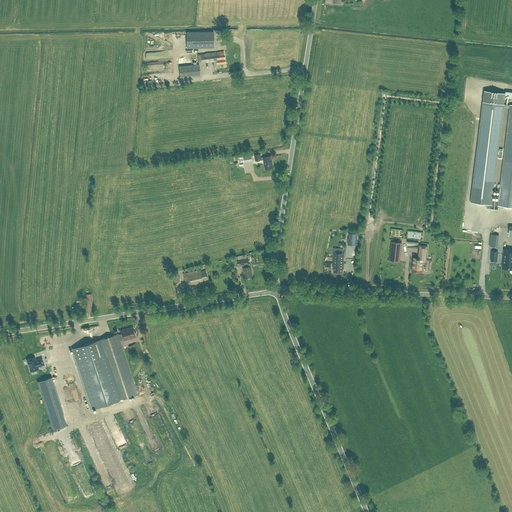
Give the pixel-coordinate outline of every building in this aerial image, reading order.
[(213,32),(186,32),(187,48),(214,48),(213,32)] [(224,58),(223,50),(218,51),(205,53),(197,54),(198,62),(206,61),(206,62),(213,61),(213,60),(216,60),(216,63),(225,62),(224,58)] [(191,65),(190,59),(178,60),(179,66),(180,78),(195,77),(195,80),(200,79),(199,76),(200,76),(198,64),(191,65)] [(486,208),(490,208),(491,200),(505,93),(484,90),(471,202),(487,204),(486,208)] [(511,104),(510,105),(498,201),(491,200),(490,208),(498,209),(498,205),(511,206),(511,104)] [(261,157),(260,153),(254,155),(255,160),(263,159),(265,169),(273,167),(271,156),(261,157)] [(495,247),(497,235),(489,234),(487,246),(495,247)] [(402,243),(392,242),(390,260),(400,261),(402,243)] [(411,271),(421,272),(423,260),(425,261),(427,246),(420,245),(419,248),(422,248),(422,250),(419,250),(418,258),(413,258),(413,261),(413,263),(412,263),(411,271)] [(334,248),(333,263),(343,263),(343,259),(343,257),(344,257),(344,252),(343,252),(343,249),(334,248)] [(511,269),(511,249),(504,249),(502,268),(511,269)] [(404,254),(404,262),(412,262),(412,259),(409,259),(410,252),(407,252),(407,254),(404,254)] [(247,258),(246,254),(234,257),(236,266),(244,265),(244,267),(242,267),(244,277),(252,276),(250,266),(250,264),(248,264),(247,258)] [(343,267),(343,263),(333,263),(333,268),(334,268),(334,272),(342,272),(342,267),(343,267)] [(428,280),(436,281),(437,270),(431,269),(430,275),(429,275),(428,280)] [(200,272),(200,270),(184,274),(186,285),(194,283),(194,285),(200,283),(199,282),(203,281),(202,280),(207,279),(206,271),(200,272)] [(84,312),(86,312),(91,312),(92,294),(84,294),(84,312)] [(135,336),(132,327),(125,329),(125,328),(120,330),(121,333),(118,334),(118,333),(72,348),(92,409),(138,394),(120,340),(123,340),(135,336)] [(138,353),(137,350),(134,344),(128,346),(132,352),(131,353),(133,355),(138,353)] [(34,357),(26,360),(30,371),(38,369),(37,367),(44,365),(41,358),(38,359),(38,360),(36,361),(34,357)]
